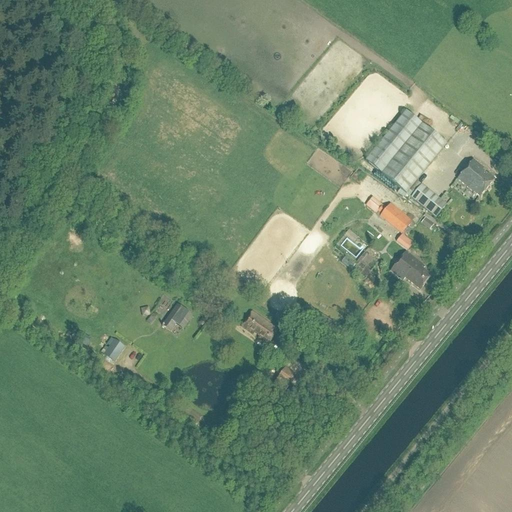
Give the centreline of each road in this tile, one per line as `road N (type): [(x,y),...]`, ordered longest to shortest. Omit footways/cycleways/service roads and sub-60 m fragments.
road 1 (primary): [(293,511),(511,241)]
road 2 (track): [(104,0),(106,95),(0,274)]
road 3 (unclassified): [(364,511),(511,332)]
road 4 (track): [(315,484),(203,423),(128,369),(130,360)]
